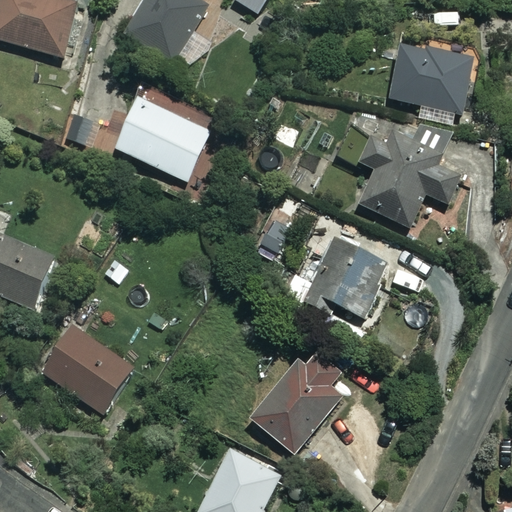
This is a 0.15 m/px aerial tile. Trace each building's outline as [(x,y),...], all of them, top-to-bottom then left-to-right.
[(1,0),(0,7),(0,40),(64,58),(79,3),(67,0),(1,0)] [(213,6),(202,0),(149,0),(128,37),(178,66),(213,6)] [(462,52),(465,39),(428,31),(425,47),(402,42),(390,98),(464,114),(476,55),(462,52)] [(213,131),(140,97),(116,149),(190,182),(213,131)] [(390,141),(352,124),(338,153),(376,170),(360,204),(411,228),(427,192),(448,202),(461,174),(437,163),(443,150),(395,128),(390,141)] [(54,256),(0,234),(0,295),(18,303),(11,323),(25,329),(54,256)] [(392,260),(337,235),(315,283),(296,274),(288,292),(332,312),(336,303),(366,317),(392,260)] [(135,366),(73,326),(42,373),(104,413),(135,366)] [(356,376),(317,347),(305,363),(296,356),(250,419),(297,454),(356,376)] [(263,511),(282,473),(231,448),(199,511),(263,511)]
